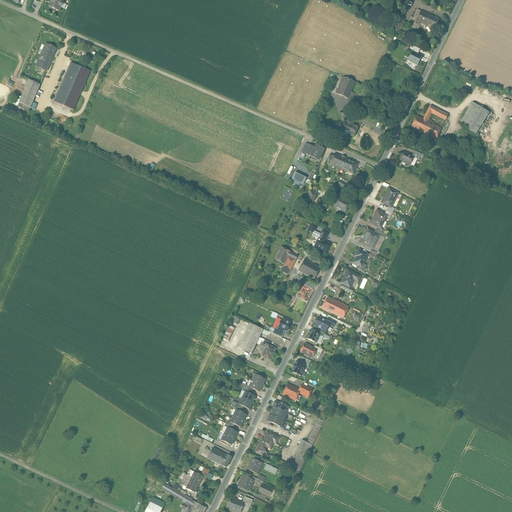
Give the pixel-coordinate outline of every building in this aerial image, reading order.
[(64,0),(50,0),(50,2),(49,7),(59,11),(64,0)] [(434,18),(420,12),(417,18),(416,22),(421,24),(420,25),(417,31),(416,34),(422,37),(428,25),(430,27),(429,28),(435,31),(439,21),(436,19),(437,18),(435,17),(434,18)] [(412,21),(420,25),(421,24),(416,22),(417,18),(414,16),(412,21)] [(404,23),(397,19),(392,29),(399,33),(404,23)] [(420,25),(412,21),(410,20),(407,26),(417,31),(420,25)] [(52,61),(57,49),(45,44),(40,56),(52,61)] [(422,57),(412,52),(407,62),(417,67),(422,57)] [(46,72),(52,61),(40,56),(35,67),(46,72)] [(54,102),(73,111),(89,72),(70,63),(54,102)] [(355,83),(343,78),(336,94),(348,99),(351,92),(355,83)] [(30,109),(40,85),(29,81),(19,104),(30,109)] [(490,113),(473,102),(459,124),(475,133),(476,134),(490,113)] [(448,115),(430,106),(423,120),(426,121),(427,122),(431,113),(445,121),(448,115)] [(423,120),(416,116),(411,128),(420,133),(426,121),(423,120)] [(359,127),(346,121),(341,132),(354,137),(359,127)] [(427,122),(426,121),(420,133),(436,141),(441,129),(427,122)] [(502,135),(507,126),(503,124),(498,133),(502,135)] [(475,133),(469,130),(465,137),(470,140),(475,133)] [(469,143),(468,143),(473,146),(478,137),(476,135),(476,134),(475,133),(470,140),(469,143)] [(305,144),(301,153),(305,155),(305,154),(309,146),(310,146),(305,144)] [(314,149),(309,146),(305,154),(318,161),(324,150),(318,147),(316,146),(314,149)] [(422,154),(414,151),(412,156),(414,157),(413,158),(419,160),(422,154)] [(412,156),(403,153),(400,160),(402,161),(402,162),(406,164),(406,163),(410,165),(413,158),(414,157),(412,156)] [(343,161),(340,160),(341,159),(339,158),(336,164),(331,162),(330,165),(353,174),(358,164),(345,158),(344,161),(343,161)] [(294,173),(290,183),(302,188),(306,178),(294,173)] [(354,189),(340,181),(338,185),(352,193),(354,189)] [(397,193),(388,189),(381,203),(388,207),(390,208),(390,207),(397,193)] [(310,190),(304,202),(306,203),(304,206),(309,208),(317,193),(310,190)] [(344,198),(338,195),(336,199),(338,201),(334,209),(340,212),(339,212),(344,215),(346,211),(350,202),(343,198),(344,198)] [(384,214),(377,210),(370,224),(377,227),(380,229),(386,217),(387,215),(384,214)] [(374,234),(367,230),(364,237),(365,238),(362,244),(371,249),(373,250),(374,249),(380,237),(374,234)] [(375,230),(374,234),(380,237),(384,239),(386,236),(381,233),(375,230)] [(321,235),(314,232),(313,234),(312,236),(315,238),(315,237),(318,239),(313,249),(325,254),(330,244),(323,241),(325,237),(320,235),(321,235)] [(290,252),(281,247),(274,260),(284,265),(288,257),(290,252)] [(368,254),(358,250),(356,254),(358,254),(353,263),(360,266),(361,267),(365,269),(366,266),(363,264),(368,254)] [(298,256),(290,252),(288,257),(296,261),(298,256)] [(296,261),(288,257),(284,265),(282,267),(290,271),(296,261)] [(305,260),(298,271),(304,274),(311,263),(305,260)] [(321,269),(311,263),(304,274),(314,280),(321,269)] [(360,278),(348,271),(341,284),(342,284),(349,288),(353,280),(358,282),(360,278)] [(337,302),(327,297),(322,309),(331,313),(337,302)] [(337,302),(331,313),(343,319),(349,308),(337,302)] [(326,321),(318,318),(317,319),(316,319),(315,321),(316,322),(314,326),(326,331),(327,328),(327,327),(328,324),(329,323),(326,321)] [(280,324),(279,327),(278,326),(277,330),(283,333),(284,331),(286,332),(290,323),(285,321),(285,322),(281,320),(280,324)] [(263,330),(249,324),(238,348),(252,355),(257,344),(260,338),(263,330)] [(229,342),(235,328),(229,326),(223,339),(229,342)] [(315,333),(310,331),(306,338),(316,343),(319,336),(320,336),(315,333)] [(257,344),(262,347),(264,343),(265,340),(260,338),(257,344)] [(264,343),(262,347),(263,347),(261,351),(264,353),(262,357),(270,361),(275,349),(269,346),(264,343)] [(313,349),(304,344),(302,349),(301,349),(300,350),(301,351),(300,352),(312,358),(315,352),(316,350),(313,349)] [(323,350),(315,346),(313,349),(316,350),(315,352),(321,354),(323,350)] [(296,361),(291,372),(301,377),(306,366),(308,367),(311,361),(302,358),(300,363),(296,361)] [(260,377),(255,375),(252,381),(262,386),(265,380),(260,377)] [(262,386),(252,381),(249,387),(254,390),(259,392),(262,386)] [(308,388),(302,384),(299,390),(300,391),(298,393),(304,396),(308,388)] [(299,390),(288,385),(283,395),(288,397),(290,399),(290,398),(295,400),(298,393),(300,391),(299,390)] [(250,395),(245,392),(242,398),(252,403),(255,397),(250,395)] [(252,403),(242,398),(239,404),(239,405),(244,407),(249,410),(252,403)] [(276,402),(275,402),(273,408),(274,409),(274,408),(286,413),(288,407),(281,404),(276,402)] [(286,413),(274,408),(274,409),(271,416),(283,421),(286,413)] [(241,413),(236,410),(233,416),(243,421),(246,415),(241,413)] [(283,421),(271,416),(270,415),(267,421),(277,425),(280,427),(280,426),(283,421)] [(243,421),(233,416),(230,422),(230,423),(235,425),(240,428),(243,421)] [(232,431),(227,428),(224,434),(234,439),(237,433),(232,431)] [(279,438),(267,432),(263,439),(273,444),(273,443),(275,444),(276,444),(279,438)] [(234,439),(224,434),(221,441),(231,445),(234,439)] [(262,441),(261,441),(255,452),(263,456),(267,446),(271,448),(273,444),(263,439),(262,441)] [(307,443),(302,440),(297,451),(307,456),(312,446),(307,443)] [(213,448),(208,459),(215,463),(220,452),(213,448)] [(307,456),(297,451),(289,467),(292,468),(299,472),(307,456)] [(228,456),(220,452),(215,463),(222,466),(226,468),(232,458),(228,456)] [(261,464),(252,459),(250,463),(247,469),(252,471),(252,472),(256,474),(261,464)] [(277,470),(266,465),(264,470),(275,475),(277,470)] [(202,477),(190,470),(187,476),(185,475),(182,480),(185,481),(189,484),(190,482),(198,486),(202,477)] [(250,479),(244,476),(238,486),(249,491),(253,482),(254,481),(250,479)] [(198,486),(190,482),(189,484),(185,481),(182,480),(181,482),(184,484),(182,486),(186,488),(186,489),(194,493),(198,486)] [(186,497),(164,483),(161,489),(183,502),(186,497)] [(272,490),(262,485),(259,491),(269,496),(272,490)] [(192,500),(186,496),(186,497),(183,502),(182,502),(191,509),(193,509),(196,503),(191,500),(192,500)] [(252,500),(245,497),(243,503),(244,503),(244,504),(250,506),(252,500)] [(152,498),(145,511),(160,511),(164,504),(152,498)] [(243,503),(231,498),(226,509),(234,511),(240,511),(244,504),(244,503),(243,503)] [(204,511),(206,508),(196,503),(193,509),(191,511),(204,511)]
